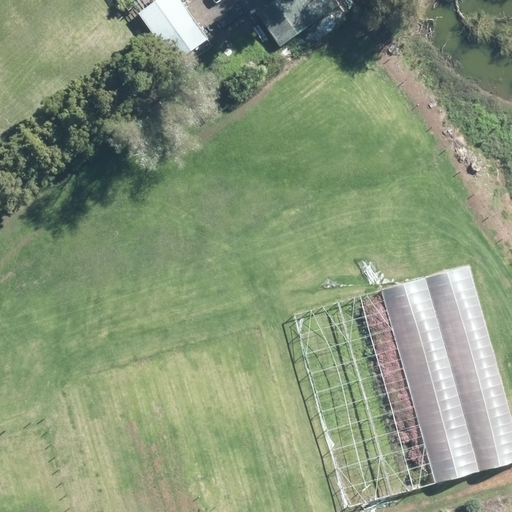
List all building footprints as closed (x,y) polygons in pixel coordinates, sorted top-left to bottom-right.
[(201,30),(180,0),(165,0),(141,16),(166,54),(201,30)] [(312,0),(275,0),(257,12),(272,37),(318,8),(312,0)] [(511,410),(475,268),(293,315),(344,511),(351,511),(511,470),(511,410)] [(308,511),(259,330),(60,384),(95,511),(308,511)] [(70,511),(47,426),(0,439),(0,511),(70,511)]
